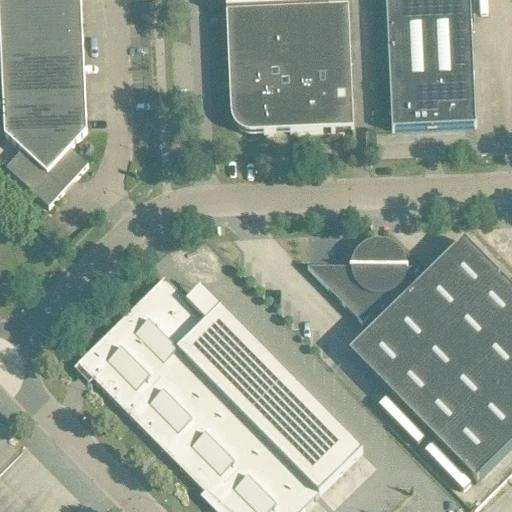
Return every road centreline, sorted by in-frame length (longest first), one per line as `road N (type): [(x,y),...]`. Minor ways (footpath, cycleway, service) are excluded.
road 1 (unclassified): [(0,360),(135,226),(165,208),(196,200),(511,187)]
road 2 (unclassified): [(141,511),(0,367)]
